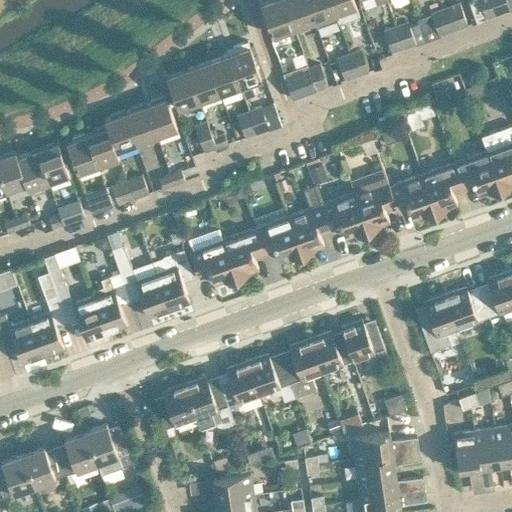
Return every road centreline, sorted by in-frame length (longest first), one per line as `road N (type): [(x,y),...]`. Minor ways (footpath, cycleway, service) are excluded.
road 1 (residential): [(0,249),(187,186),(511,23)]
road 2 (residential): [(118,359),(378,270)]
road 3 (residential): [(378,270),(430,428),(446,508)]
road 4 (residential): [(175,511),(118,359)]
road 5 (residential): [(378,270),(511,219)]
